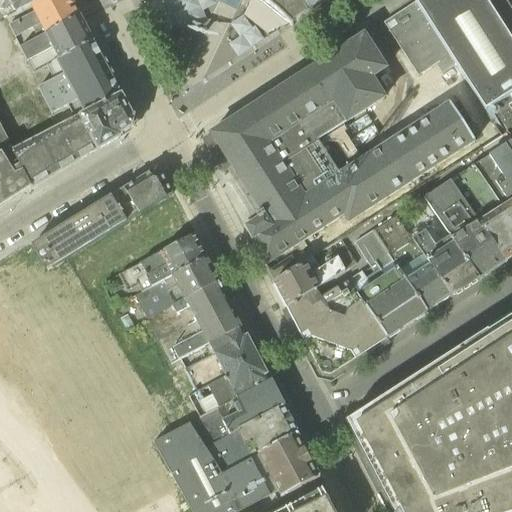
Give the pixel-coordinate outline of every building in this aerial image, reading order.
[(43,0),(0,0),(0,8),(6,20),(7,20),(43,0)] [(80,18),(70,0),(43,0),(7,20),(10,25),(17,38),(33,29),(39,39),(80,18)] [(259,0),(261,1),(270,7),(274,10),(284,20),(291,28),(293,26),(292,25),(329,1),(330,3),(334,0),(259,0)] [(511,97),(511,43),(483,0),(420,0),(415,4),(422,15),(449,57),(492,121),(498,118),(508,133),(511,130),(511,99),(511,98),(511,97)] [(511,0),(483,0),(511,43),(511,0)] [(422,15),(415,4),(384,24),(418,77),(449,57),(422,15)] [(47,67),(93,41),(80,18),(39,39),(21,47),(34,74),(47,67)] [(223,127),(211,135),(260,214),(256,216),(258,220),(244,228),(265,266),(344,217),(348,223),(474,143),(450,106),(351,169),(329,134),(384,99),(371,78),(385,69),(364,36),(223,127)] [(68,107),(74,118),(120,94),(93,41),(47,67),(54,81),(32,92),(37,101),(43,98),(52,115),(68,107)] [(133,119),(120,94),(74,118),(14,150),(33,187),(74,162),(75,164),(97,151),(98,151),(120,138),(119,136),(130,130),(133,119)] [(0,208),(33,187),(14,150),(0,122),(0,208)] [(489,156),(511,192),(511,156),(505,145),(489,156)] [(473,166),(511,227),(511,192),(489,156),(473,166)] [(451,181),(504,264),(511,258),(511,227),(473,166),(451,181)] [(112,198),(126,222),(173,195),(162,174),(153,171),(124,189),(112,198)] [(454,245),(477,281),(504,264),(451,181),(424,199),(454,245)] [(51,276),(54,274),(115,237),(112,231),(126,222),(112,198),(32,246),(51,276)] [(368,223),(373,231),(397,269),(426,314),(450,299),(413,241),(392,208),(368,223)] [(347,282),(386,340),(426,314),(397,269),(372,231),(354,244),(370,268),(347,282)] [(413,241),(450,299),(477,281),(454,245),(439,255),(425,233),(413,241)] [(194,236),(118,277),(127,293),(131,290),(135,298),(207,260),(194,236)] [(312,259),(298,268),(274,282),(272,283),(286,309),(318,289),(356,265),(348,252),(318,271),(312,259)] [(268,271),(274,282),(298,268),(291,257),(268,271)] [(207,260),(135,298),(147,320),(218,283),(207,260)] [(318,289),(286,309),(294,324),(320,374),(329,376),(386,340),(347,282),(323,297),(318,289)] [(218,283),(147,320),(158,342),(230,305),(218,283)] [(230,305),(158,342),(171,366),(209,345),(242,328),(230,305)] [(511,511),(511,315),(432,367),(346,422),(392,511),(511,511)] [(242,328),(209,345),(214,354),(185,370),(197,393),(199,392),(208,387),(259,361),(242,328)] [(199,392),(197,393),(189,397),(200,419),(270,383),(259,361),(208,387),(213,395),(203,400),(199,392)] [(270,383),(200,419),(190,424),(207,449),(222,440),(284,409),(270,383)] [(222,440),(207,449),(225,476),(297,435),(284,409),(222,440)] [(225,476),(207,449),(190,424),(153,445),(167,469),(191,511),(241,511),(266,499),(269,504),(320,478),(297,435),(225,476)] [(0,487),(10,505),(30,494),(4,447),(0,448),(0,487)] [(333,511),(322,491),(280,511),(333,511)]
